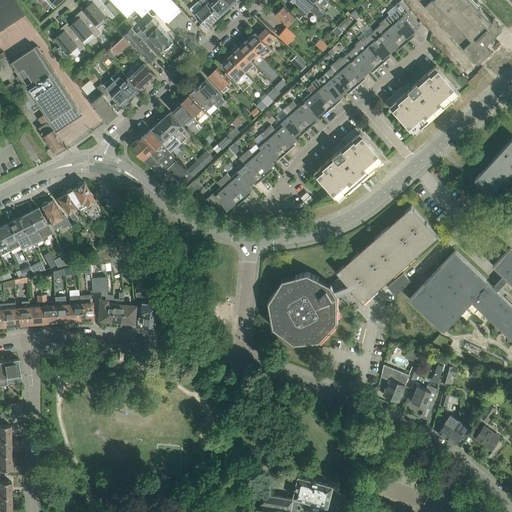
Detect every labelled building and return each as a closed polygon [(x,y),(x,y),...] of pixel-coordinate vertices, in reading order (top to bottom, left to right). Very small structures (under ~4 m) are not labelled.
[(0,0),(0,31),(26,14),(16,0),(0,0)] [(64,0),(46,0),(54,9),(56,7),(64,0)] [(110,1),(105,5),(101,0),(89,0),(90,2),(91,3),(83,10),(99,28),(107,21),(109,21),(120,13),(110,1)] [(181,8),(172,0),(111,0),(128,17),(136,9),(143,16),(152,7),(166,22),(181,8)] [(198,0),(199,1),(189,9),(195,16),(196,15),(208,27),(221,15),(209,2),(209,1),(208,0),(198,0)] [(210,0),(222,13),(232,4),(228,0),(210,0)] [(324,13),(309,0),(294,0),(300,5),(296,9),(303,16),(310,8),(320,18),(324,13)] [(438,0),(431,8),(444,22),(442,24),(464,48),(457,54),(478,77),(482,73),(480,71),(487,64),(490,66),(497,59),(495,57),(502,50),(504,52),(511,46),(509,43),(511,40),(511,36),(481,3),(479,5),(474,0),(438,0)] [(418,20),(400,1),(394,6),(395,6),(388,12),(389,14),(384,18),(406,43),(415,35),(412,32),(415,29),(413,26),(418,20)] [(288,25),(297,16),(284,5),(283,5),(281,5),(279,7),(279,9),(275,13),(288,25)] [(335,22),(341,28),(356,13),(350,7),(335,22)] [(102,32),(99,28),(83,10),(77,15),(77,17),(78,19),(70,26),(86,44),(95,37),(96,37),(102,32)] [(173,40),(153,18),(144,26),(143,24),(136,31),(132,27),(124,35),(149,61),(156,54),(157,54),(162,49),(162,50),(166,46),(166,47),(173,40)] [(406,43),(384,18),(379,23),(381,24),(374,30),(391,51),(394,48),(397,51),(406,43)] [(87,45),(86,44),(70,26),(68,23),(62,28),(61,30),(63,32),(55,39),(64,50),(61,51),(66,57),(70,57),(79,49),(79,50),(81,50),(87,45)] [(288,44),(297,35),(289,29),(286,26),(278,35),(288,44)] [(338,36),(343,30),(339,26),(333,32),(338,36)] [(256,31),(247,39),(259,52),(263,56),(272,48),(269,45),(277,37),(267,28),(259,35),(256,31)] [(391,51),(374,30),(366,37),(365,35),(360,40),(382,64),(390,57),(388,53),(391,51)] [(118,55),(130,44),(123,37),(111,48),(117,54),(118,55)] [(259,52),(247,39),(239,47),(252,62),(256,59),(254,57),(259,52)] [(382,64),(360,40),(355,44),(356,46),(349,52),(367,72),(370,69),(373,72),(382,64)] [(45,115),(54,130),(81,112),(37,45),(11,63),(45,115)] [(239,47),(230,55),(246,72),(254,64),(252,62),(239,47)] [(88,57),(94,52),(90,48),(85,53),(88,57)] [(117,54),(111,48),(107,52),(112,58),(117,54)] [(367,72),(349,52),(342,58),(341,56),(336,61),(357,86),(366,78),(363,75),(367,72)] [(101,62),(108,56),(105,53),(98,59),(101,62)] [(246,72),(230,55),(222,63),(235,78),(237,80),(246,72)] [(301,71),(307,65),(297,55),(291,60),(301,71)] [(357,86),(336,61),(331,65),(332,67),(325,73),(342,93),(345,90),(348,94),(357,86)] [(156,76),(144,62),(133,72),(130,69),(126,73),(130,76),(129,76),(141,89),(156,76)] [(435,65),(424,75),(405,92),(401,87),(386,100),(416,134),(423,127),(422,126),(452,99),(453,101),(461,94),(435,65)] [(226,84),(232,79),(225,72),(224,73),(218,67),(208,76),(220,89),(221,88),(224,91),(229,87),(226,84)] [(140,91),(127,77),(124,80),(116,72),(111,77),(113,78),(132,98),(140,91)] [(13,86),(19,82),(12,73),(6,77),(13,86)] [(342,93),(325,73),(318,79),(316,78),(311,83),(312,84),(312,83),(333,107),(342,99),(339,96),(342,93)] [(111,77),(104,83),(112,92),(111,92),(124,106),(132,98),(113,78),(111,77)] [(222,97),(205,79),(198,86),(214,104),(222,97)] [(279,90),(287,83),(283,79),(275,86),(279,90)] [(90,80),(81,87),(87,94),(86,95),(107,122),(119,112),(118,111),(124,106),(111,92),(112,92),(104,83),(103,82),(99,84),(96,87),(90,80)] [(312,83),(312,84),(307,88),(311,92),(304,98),(318,115),(321,112),(324,115),(333,107),(312,83)] [(214,104),(198,86),(190,92),(207,111),(207,110),(214,104)] [(281,92),(279,90),(275,86),(268,93),(274,100),(281,92)] [(16,90),(11,94),(15,99),(20,96),(16,90)] [(206,112),(188,94),(180,102),(197,120),(206,112)] [(318,115),(304,98),(297,105),(293,100),(288,105),(308,128),(317,121),(315,117),(318,115)] [(257,105),(262,111),(267,106),(262,100),(257,105)] [(197,120),(180,102),(172,109),(189,127),(197,120)] [(288,105),(276,115),(280,119),(279,120),(282,123),(282,122),(293,136),(294,136),(297,133),(300,136),(308,128),(288,105)] [(255,116),(261,111),(257,107),(251,112),(255,116)] [(185,128),(170,111),(161,120),(182,142),(187,137),(182,131),(185,128)] [(45,115),(39,119),(42,125),(39,127),(42,132),(44,135),(54,151),(64,144),(63,143),(63,142),(54,130),(45,115)] [(238,116),(232,122),(236,127),(243,120),(238,116)] [(182,142),(161,120),(152,128),(164,141),(163,143),(171,152),(182,142)] [(282,122),(282,123),(274,129),(270,125),(266,129),(287,153),(295,145),(293,142),(296,138),(294,136),(293,136),(282,122)] [(232,139),(240,131),(236,127),(234,125),(226,132),(227,133),(232,140),(233,139),(232,139)] [(377,166),(378,167),(386,161),(356,127),(341,140),(345,144),(314,171),(340,200),(348,194),(346,192),(377,166)] [(171,152),(163,143),(151,129),(138,140),(137,141),(135,141),(133,143),(133,144),(132,145),(131,144),(131,145),(150,167),(154,165),(160,165),(162,163),(183,186),(193,176),(186,169),(176,157),(171,152)] [(287,153),(266,129),(260,134),(264,138),(257,144),(259,147),(260,146),(271,161),(272,160),(275,157),(278,160),(287,153)] [(220,139),(217,142),(223,148),(232,140),(227,133),(220,139)] [(511,138),(475,179),(490,193),(496,187),(493,185),(510,166),(511,167),(511,138)] [(260,146),(259,147),(252,153),(249,149),(244,153),(265,177),(274,169),(271,166),(274,163),(272,160),(271,161),(260,146)] [(204,166),(214,157),(207,150),(198,159),(204,166)] [(265,177),(244,153),(239,158),(242,162),(235,169),(237,171),(238,171),(249,185),(250,184),(253,181),(256,185),(265,177)] [(217,170),(223,164),(218,158),(211,164),(217,170)] [(198,159),(186,169),(193,176),(204,166),(198,159)] [(238,171),(237,171),(231,177),(227,173),(222,177),(243,201),(252,193),(249,190),(252,187),(250,184),(249,185),(238,171)] [(243,201),(222,177),(217,182),(221,186),(206,199),(204,198),(204,199),(220,206),(219,205),(222,202),(227,209),(231,205),(234,209),(243,201)] [(95,200),(84,181),(82,182),(81,181),(78,183),(78,185),(72,188),(72,189),(67,192),(77,206),(79,209),(95,200)] [(177,182),(170,189),(174,193),(181,187),(177,182)] [(77,206),(67,192),(66,192),(65,192),(65,191),(60,194),(61,195),(56,198),(67,213),(74,222),(78,219),(71,210),(77,206)] [(61,215),(53,200),(48,202),(45,202),(43,203),(42,206),(41,207),(54,229),(60,225),(63,228),(71,223),(65,213),(61,215)] [(363,302),(438,236),(412,205),(337,271),(340,275),(331,283),(308,271),(283,278),(268,301),(273,327),(294,343),(320,340),(338,321),(338,295),(339,294),(349,302),(351,290),(353,289),(363,302)] [(38,207),(28,212),(37,231),(41,238),(52,232),(48,223),(47,224),(46,223),(38,207)] [(28,212),(18,217),(26,233),(28,236),(30,240),(31,243),(41,238),(37,231),(28,212)] [(18,217),(8,222),(17,241),(19,246),(21,248),(31,243),(30,240),(28,236),(26,233),(18,217)] [(17,241),(8,222),(0,226),(0,231),(6,243),(9,250),(19,246),(17,241)] [(0,231),(0,254),(9,250),(6,243),(0,231)] [(133,248),(123,234),(122,233),(114,239),(97,251),(101,260),(101,261),(111,259),(115,258),(131,255),(137,254),(133,248)] [(511,248),(510,247),(493,265),(504,275),(508,279),(511,282),(511,248)] [(455,250),(410,298),(444,330),(472,300),(511,337),(511,303),(494,286),(455,250)] [(143,262),(142,257),(139,254),(137,254),(131,255),(132,264),(143,262)] [(59,257),(53,260),(55,263),(57,266),(65,264),(63,261),(61,260),(59,257)] [(101,260),(90,262),(91,271),(91,272),(91,278),(92,290),(102,289),(102,288),(107,288),(107,278),(113,278),(112,269),(111,263),(111,259),(101,261),(101,260)] [(30,265),(20,269),(22,274),(23,277),(26,276),(34,274),(33,272),(31,267),(30,265)] [(12,277),(8,269),(0,273),(0,279),(5,278),(5,279),(12,277)] [(101,299),(99,318),(104,319),(106,320),(109,321),(110,320),(111,320),(112,301),(113,301),(113,297),(113,295),(107,295),(107,288),(102,288),(102,289),(101,299)] [(162,313),(162,306),(161,304),(157,304),(157,302),(149,302),(149,295),(141,294),(141,291),(135,292),(137,307),(136,312),(138,312),(138,314),(142,314),(141,323),(146,324),(146,325),(152,326),(152,324),(154,324),(155,314),(160,314),(162,313)] [(124,302),(123,292),(119,292),(119,298),(113,297),(113,301),(112,301),(111,320),(112,320),(113,321),(116,321),(117,320),(122,321),(124,302)] [(18,323),(17,306),(16,306),(16,303),(16,297),(15,293),(11,293),(11,303),(12,302),(11,306),(4,307),(6,324),(7,324),(8,326),(11,326),(12,324),(18,323)] [(91,294),(80,295),(80,301),(81,319),(82,318),(83,320),(87,320),(87,318),(93,318),(91,300),(91,294)] [(69,302),(67,302),(68,320),(70,320),(75,319),(76,321),(79,320),(80,319),(81,319),(80,301),(80,295),(69,296),(70,302),(69,302)] [(65,296),(55,296),(55,303),(57,320),(58,320),(59,322),(62,322),(63,320),(68,320),(67,302),(66,302),(65,296)] [(30,322),(29,305),(28,300),(21,301),(22,305),(17,306),(18,323),(24,323),(25,325),(28,324),(29,323),(30,322)] [(133,322),(135,303),(124,302),(122,321),(123,321),(124,322),(127,322),(128,321),(133,322)] [(57,320),(55,303),(42,304),(43,321),(51,321),(51,323),(55,322),(56,321),(57,320)] [(43,321),(42,304),(29,305),(30,322),(31,322),(32,324),(35,324),(36,322),(43,321)] [(341,344),(347,346),(350,337),(344,335),(341,344)] [(417,353),(420,343),(409,340),(406,350),(417,353)] [(421,365),(425,356),(424,356),(426,352),(419,350),(414,362),(421,365)] [(21,381),(18,359),(18,358),(8,360),(7,359),(5,359),(4,360),(3,361),(6,377),(7,383),(21,381)] [(416,379),(421,365),(414,362),(409,373),(408,376),(409,376),(416,379)] [(456,374),(458,365),(446,362),(442,378),(450,381),(452,373),(456,374)] [(390,379),(384,393),(399,400),(406,384),(409,376),(408,376),(409,373),(401,370),(399,373),(389,369),(386,377),(390,379)] [(433,405),(438,388),(428,383),(426,388),(418,385),(417,390),(411,387),(405,402),(424,410),(427,402),(433,405)] [(447,406),(450,394),(443,392),(440,404),(447,406)] [(488,421),(497,409),(496,408),(499,404),(492,400),(490,403),(489,403),(480,416),(488,421)] [(23,414),(22,402),(10,403),(11,409),(12,415),(23,414)] [(447,438),(459,420),(458,418),(451,413),(449,417),(439,432),(447,438)] [(464,438),(470,426),(468,424),(469,419),(459,416),(458,418),(459,420),(447,438),(455,443),(456,442),(459,443),(463,438),(464,438)] [(0,439),(11,440),(10,424),(0,424),(0,439)] [(502,436),(485,424),(476,438),(492,449),(502,436)] [(0,454),(11,454),(11,440),(0,439),(0,454)] [(0,468),(11,469),(11,454),(0,454),(0,468)] [(333,486),(298,476),(294,497),(294,498),(263,493),(261,503),(263,503),(262,507),(257,506),(255,511),(296,511),(299,499),(299,498),(328,506),(333,486)] [(0,496),(11,496),(11,481),(0,480),(0,496)] [(0,510),(11,511),(11,496),(0,496),(0,510)]
